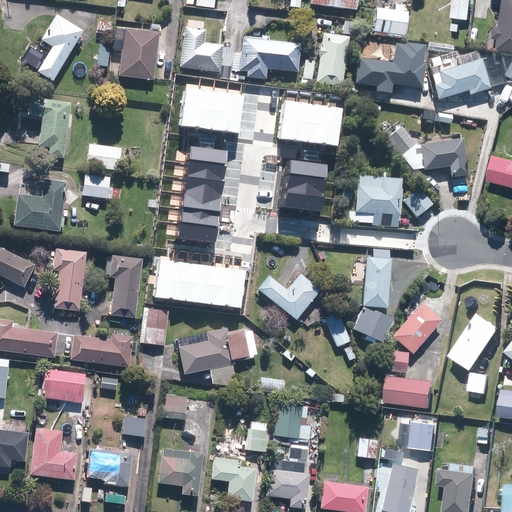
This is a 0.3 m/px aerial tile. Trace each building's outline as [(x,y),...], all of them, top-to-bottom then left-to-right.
[(193,0),(193,8),(213,10),(213,0),(193,0)] [(298,0),(287,0),(287,9),(297,10),(298,0)] [(354,0),(304,0),(304,8),(354,12),(354,0)] [(469,0),(465,0),(451,0),(449,19),(467,20),(469,0)] [(490,38),(498,39),(497,51),(511,52),(511,0),(501,0),(500,25),(491,24),(490,38)] [(405,15),(372,12),(369,35),(403,38),(405,15)] [(53,17),(36,43),(47,50),(32,74),(48,84),(79,33),(53,17)] [(109,37),(110,23),(96,21),(94,36),(109,37)] [(352,24),(340,22),(338,36),(351,38),(352,24)] [(201,46),(203,31),(180,29),(177,70),(216,73),(218,47),(201,46)] [(109,51),(117,52),(115,78),(150,82),(155,35),(119,32),(119,36),(111,35),(109,51)] [(338,90),(343,39),(316,36),(311,87),(338,90)] [(229,54),(228,72),(244,73),(243,81),(262,82),(262,72),(295,74),(297,46),(236,43),(235,55),(229,54)] [(385,96),(385,88),(418,89),(420,48),(390,46),(389,64),(353,62),(351,86),(371,87),(371,95),(385,96)] [(229,51),(220,50),(218,74),(228,75),(228,72),(229,54),(229,51)] [(511,59),(510,58),(500,76),(511,83),(511,59)] [(436,86),(429,89),(434,104),(463,94),(464,99),(486,92),(476,62),(433,76),(436,86)] [(309,86),(311,64),(299,63),(297,85),(309,86)] [(194,126),(199,89),(184,87),(179,124),(194,126)] [(211,114),(214,91),(199,89),(194,126),(209,129),(211,114)] [(224,131),(229,93),(214,91),(211,114),(209,129),(224,131)] [(239,133),(245,96),(243,95),(229,93),(224,131),(239,133)] [(419,100),(398,97),(397,105),(418,108),(419,100)] [(292,140),(298,102),(282,100),(277,138),(292,140)] [(308,142),(313,104),(298,102),(292,140),(308,142)] [(26,103),(25,119),(36,119),(34,149),(46,150),(45,158),(61,159),(65,106),(26,103)] [(324,145),(329,107),(313,104),(308,142),(324,145)] [(340,147),(345,109),(329,107),(324,145),(340,147)] [(422,112),(406,109),(404,122),(420,125),(422,112)] [(392,126),(382,114),(373,122),(382,134),(392,126)] [(445,169),(446,180),(463,178),(457,140),(416,147),(399,127),(383,141),(407,169),(419,172),(445,169)] [(117,150),(86,145),(83,170),(114,174),(117,150)] [(184,163),(226,168),(228,151),(186,146),(184,163)] [(318,161),(319,152),(302,149),(301,159),(318,161)] [(511,163),(491,158),(485,182),(511,188),(511,163)] [(286,160),(284,176),(326,182),(328,166),(286,160)] [(182,180),(224,185),(226,168),(184,163),(182,180)] [(284,176),(282,192),(324,198),(326,182),(284,176)] [(108,180),(81,177),(79,198),(105,202),(108,180)] [(345,212),(344,225),(394,228),(397,181),(352,179),(351,212),(345,212)] [(180,194),(222,199),(224,185),(182,180),(180,194)] [(37,199),(11,198),(10,231),(56,233),(58,187),(38,186),(37,199)] [(349,187),(339,187),(338,199),(348,200),(349,187)] [(415,189),(399,202),(412,220),(429,207),(415,189)] [(282,192),(279,207),(322,214),(324,198),(282,192)] [(178,209),(220,214),(222,199),(180,194),(178,209)] [(176,223),(218,228),(220,214),(178,209),(176,223)] [(175,237),(216,243),(218,228),(176,223),(175,237)] [(0,279),(21,290),(32,266),(0,250),(0,279)] [(50,252),(49,274),(54,274),(52,310),(76,311),(80,254),(50,252)] [(385,252),(366,252),(366,260),(360,259),(357,309),(383,310),(385,252)] [(173,261),(158,259),(153,296),(168,298),(173,261)] [(106,261),(105,280),(109,280),(107,318),(134,320),(137,263),(106,261)] [(187,263),(173,261),(168,298),(182,300),(187,263)] [(200,265),(187,263),(182,300),(196,302),(200,265)] [(214,267),(200,265),(196,302),(209,304),(214,267)] [(229,268),(214,267),(209,304),(224,306),(229,268)] [(246,271),(229,268),(224,306),(241,308),(246,271)] [(317,293),(296,276),(283,291),(266,276),(253,291),(292,324),(317,293)] [(438,322),(416,304),(387,338),(409,356),(438,322)] [(324,315),(315,307),(300,323),(309,331),(324,315)] [(166,310),(145,308),(143,345),(164,347),(166,310)] [(370,346),(372,342),(378,345),(389,323),(369,312),(368,314),(359,309),(349,330),(363,337),(361,340),(370,346)] [(334,315),(321,321),(333,349),(346,343),(334,315)] [(500,331),(478,316),(446,360),(468,375),(500,331)] [(9,329),(10,323),(0,321),(0,352),(52,359),(55,335),(9,329)] [(239,335),(220,339),(219,333),(203,337),(204,343),(174,349),(180,376),(204,371),(207,386),(227,382),(223,364),(245,359),(239,335)] [(107,341),(68,337),(65,363),(123,369),(127,338),(107,337),(107,341)] [(511,342),(501,356),(511,364),(511,342)] [(404,355),(382,354),(381,374),(402,375),(404,355)] [(81,375),(41,370),(38,400),(78,404),(81,375)] [(484,396),(486,376),(470,374),(468,394),(484,396)] [(431,383),(386,378),(383,407),(428,412),(431,383)] [(280,380),(260,379),(260,389),(280,390),(280,380)] [(511,395),(500,394),(498,421),(511,421),(511,395)] [(181,421),(184,398),(161,395),(159,419),(181,421)] [(300,430),(296,429),(297,417),(302,417),(303,408),(274,405),(270,438),(295,440),(295,437),(299,438),(300,430)] [(141,439),(142,421),(120,420),(119,437),(141,439)] [(266,425),(246,423),(243,452),(262,455),(266,425)] [(432,428),(410,427),(408,450),(431,451),(432,428)] [(493,430),(477,429),(476,439),(492,441),(493,430)] [(55,453),(57,433),(30,430),(26,477),(70,480),(72,455),(55,453)] [(0,468),(5,469),(6,461),(22,462),(24,434),(0,432),(0,468)] [(374,442),(355,440),(354,460),(372,462),(374,442)] [(159,451),(156,486),(177,488),(176,497),(194,498),(199,455),(159,451)] [(399,455),(382,451),(380,461),(397,465),(399,455)] [(85,452),(84,468),(99,469),(98,486),(124,489),(127,455),(85,452)] [(234,468),(234,459),(208,457),(207,482),(223,483),(222,502),(248,504),(250,469),(234,468)] [(403,511),(414,474),(388,466),(375,511),(377,511),(403,511)] [(449,474),(439,473),(437,490),(445,491),(442,511),(469,511),(473,470),(450,468),(449,474)] [(265,474),(264,499),(286,500),(286,509),(303,510),(305,476),(265,474)] [(360,511),(363,490),(318,484),(315,510),(331,511),(360,511)] [(511,511),(511,487),(502,487),(500,511),(511,511)]
